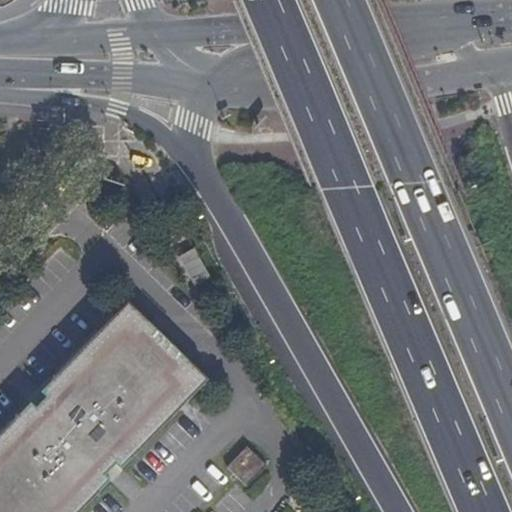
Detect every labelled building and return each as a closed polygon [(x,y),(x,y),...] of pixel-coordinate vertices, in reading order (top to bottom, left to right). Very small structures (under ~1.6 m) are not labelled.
[(144,198),(162,186),(140,152),(121,164),(144,198)] [(209,277),(192,248),(178,257),(195,285),(209,277)] [(34,407),(29,402),(0,432),(0,511),(77,511),(108,480),(103,476),(114,464),(119,469),(207,379),(126,301),(38,392),(43,397),(34,407)] [(26,400),(29,402),(34,407),(43,397),(38,392),(36,390),(26,400)] [(224,466),(244,485),(265,464),(245,444),(224,466)] [(103,476),(108,480),(111,482),(121,471),(119,469),(114,464),(103,476)]
